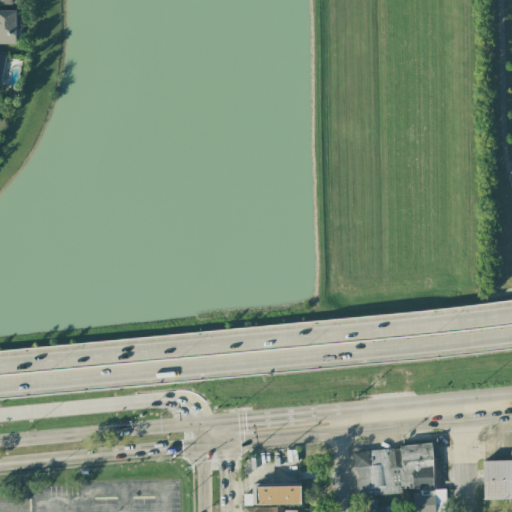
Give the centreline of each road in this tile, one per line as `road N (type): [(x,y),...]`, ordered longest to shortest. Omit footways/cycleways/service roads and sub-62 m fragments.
road 1 (motorway): [(511,309),(0,362)]
road 2 (motorway): [(0,388),(511,335)]
road 3 (secondary): [(226,447),(511,416)]
road 4 (secondary): [(209,423),(0,443)]
road 5 (secondary): [(0,466),(203,449)]
road 6 (secondary): [(511,392),(343,411)]
road 7 (motorway): [(73,408),(171,400),(209,423)]
road 8 (secondary): [(343,411),(209,423)]
